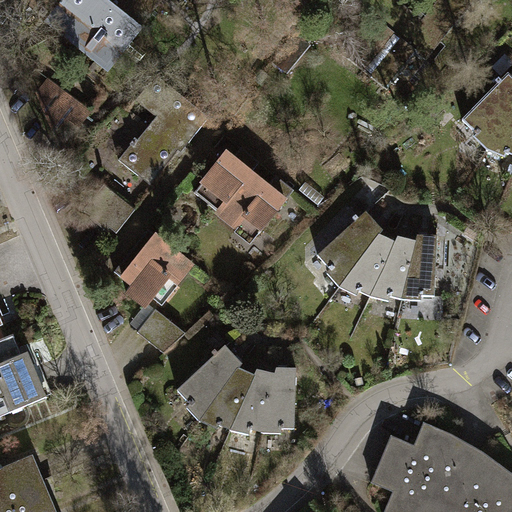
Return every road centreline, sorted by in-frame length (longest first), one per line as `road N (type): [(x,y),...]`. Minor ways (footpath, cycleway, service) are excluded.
road 1 (residential): [(152,511),(0,148)]
road 2 (residential): [(266,511),(362,408),(390,391),(469,380),(511,335)]
